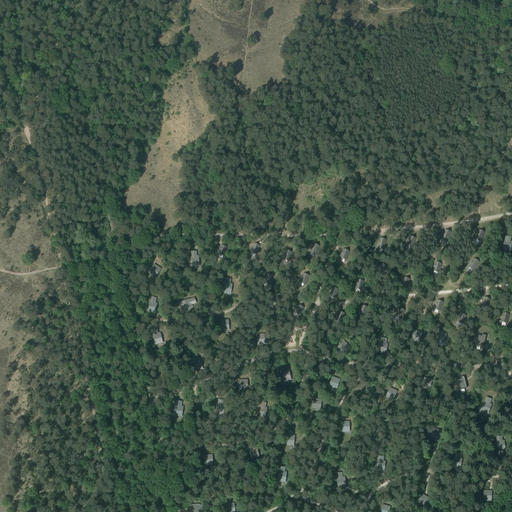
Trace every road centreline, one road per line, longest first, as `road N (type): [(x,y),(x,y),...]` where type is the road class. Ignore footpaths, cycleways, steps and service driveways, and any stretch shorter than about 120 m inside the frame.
road 1 (track): [(14,0),(25,130),(105,460),(78,511)]
road 2 (track): [(384,9),(373,40),(387,142),(511,187)]
road 3 (track): [(116,257),(62,0)]
road 4 (track): [(367,0),(511,26)]
